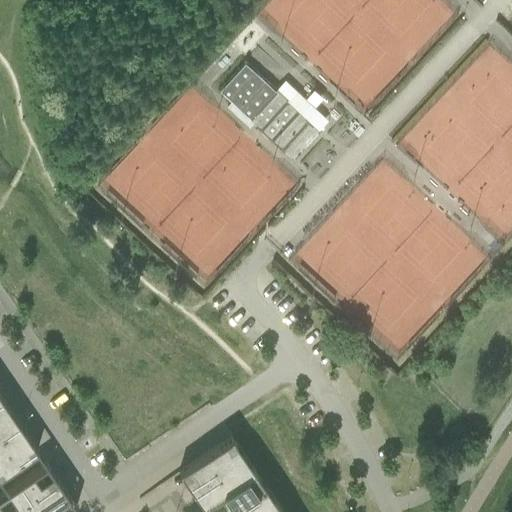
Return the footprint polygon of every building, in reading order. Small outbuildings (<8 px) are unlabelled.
[(246,63),(221,90),(250,117),(272,93),(273,93),(276,90),(246,63)] [(272,93),(250,117),(294,157),(319,130),(309,121),(288,102),(284,98),(281,101),(280,101),(281,100),(273,93),(272,93)] [(0,437),(20,424),(3,399),(0,401),(0,437)] [(0,475),(37,450),(20,424),(0,437),(0,475)] [(190,489),(243,453),(231,436),(178,472),(179,473),(188,467),(194,476),(185,482),(190,489)] [(210,500),(254,470),(243,453),(190,489),(195,496),(204,490),(210,500)] [(19,480),(34,502),(61,484),(46,462),(19,480)] [(254,470),(210,500),(217,509),(212,511),(227,511),(265,486),(254,470)] [(7,489),(22,511),(40,511),(34,502),(19,480),(7,489)] [(68,511),(76,507),(61,484),(34,502),(40,511),(68,511)] [(265,486),(227,511),(262,511),(277,503),(265,486)] [(22,511),(7,489),(0,493),(0,505),(4,511),(22,511)] [(282,511),(277,503),(262,511),(282,511)]
